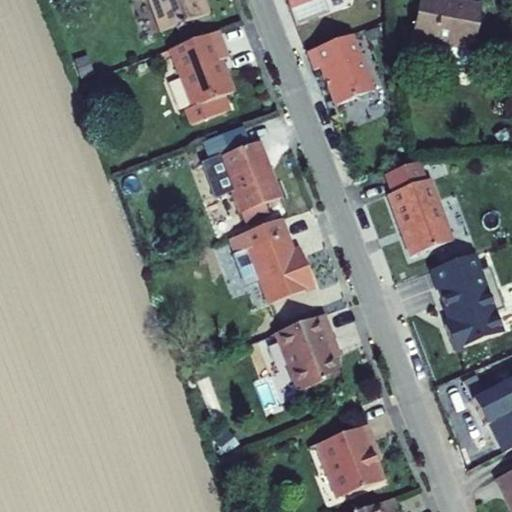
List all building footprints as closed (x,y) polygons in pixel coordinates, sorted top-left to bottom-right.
[(157,0),(147,0),(159,29),(167,26),(157,0)] [(157,0),(167,26),(204,11),(200,0),(157,0)] [(207,0),(200,0),(204,11),(211,8),(207,0)] [(293,0),(301,20),(333,8),(330,0),(293,0)] [(483,1),(476,0),(418,0),(412,30),(437,35),(433,51),(437,57),(466,62),(471,59),(483,1)] [(226,48),(217,27),(170,44),(192,103),(186,105),(191,119),(228,105),(223,91),(232,88),(218,51),(226,48)] [(379,86),(358,30),(311,47),(318,65),(324,63),(338,101),(362,92),(367,94),(374,91),(376,87),(379,86)] [(260,136),(220,152),(229,175),(241,207),(281,191),(260,136)] [(229,175),(220,152),(203,158),(212,182),(229,175)] [(459,236),(434,174),(428,176),(421,157),(388,169),(389,170),(395,188),(392,189),(416,253),(459,236)] [(281,213),(234,231),(240,246),(250,243),(270,297),(315,280),(303,248),(296,251),(281,213)] [(472,252),(429,265),(459,345),(503,332),(472,252)] [(326,307),(277,326),(299,385),(341,369),(329,337),(336,335),(326,307)] [(511,370),(469,394),(502,456),(511,450),(511,370)] [(366,417),(316,437),(326,461),(330,459),(343,492),(383,477),(367,436),(373,434),(366,417)] [(511,474),(496,483),(503,496),(508,494),(511,501),(511,474)] [(390,492),(336,511),(386,511),(396,508),(390,492)]
